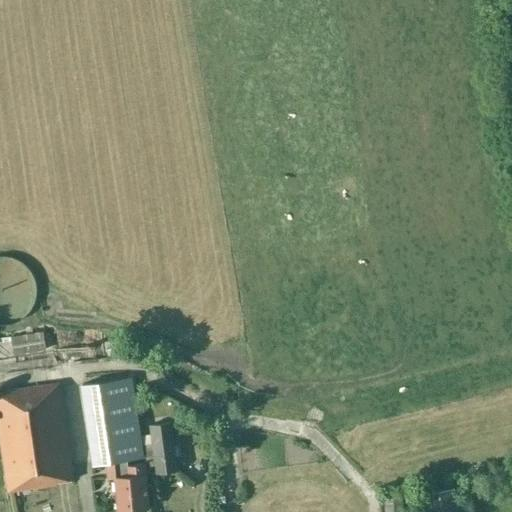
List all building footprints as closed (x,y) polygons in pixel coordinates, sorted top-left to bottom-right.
[(36,284),(34,277),(31,271),(27,266),(21,262),(15,259),(9,257),(2,256),(0,256),(0,324),(2,325),(9,324),(15,323),(21,319),(27,315),(31,310),(34,304),(36,297),(37,291),(36,284)] [(43,332),(11,337),(13,354),(46,349),(43,332)] [(115,478),(118,511),(148,507),(144,462),(127,464),(127,460),(143,457),(132,377),(80,385),(91,464),(105,463),(107,479),(115,478)] [(59,382),(10,389),(10,392),(0,393),(0,439),(8,491),(56,484),(55,482),(73,479),(59,382)] [(177,469),(170,422),(149,424),(152,442),(144,443),(146,460),(148,460),(149,466),(155,465),(156,472),(177,469)] [(464,477),(466,490),(491,486),(489,473),(464,477)] [(427,511),(456,511),(453,488),(425,492),(427,511)] [(398,511),(396,494),(384,496),(385,511),(398,511)]
